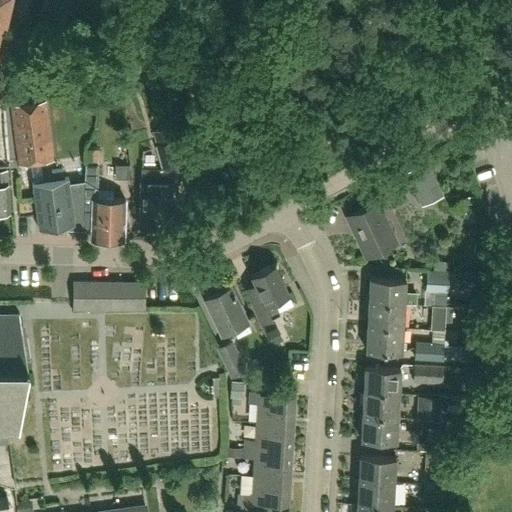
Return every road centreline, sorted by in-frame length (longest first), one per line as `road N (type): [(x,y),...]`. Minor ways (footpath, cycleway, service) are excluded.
road 1 (residential): [(316,511),(324,287),(286,214)]
road 2 (residential): [(0,253),(186,258),(286,214)]
road 3 (residential): [(286,214),(511,93)]
